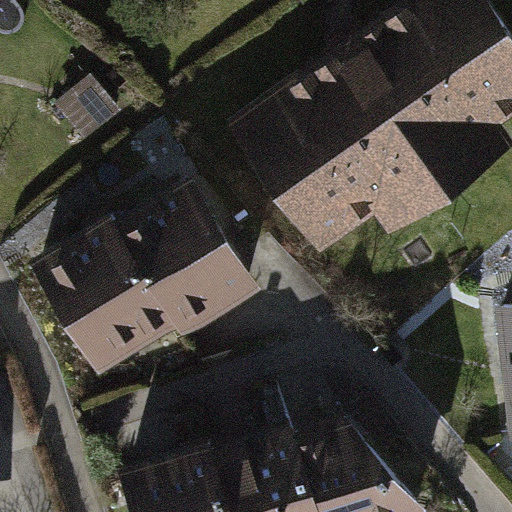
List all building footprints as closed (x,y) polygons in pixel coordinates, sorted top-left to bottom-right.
[(511,9),(505,0),(376,0),(224,111),(319,242),(373,203),(391,227),(511,140),(496,120),(511,108),(511,9)] [(87,75),(56,106),(85,136),(117,104),(87,75)] [(108,212),(172,322),(250,277),(186,166),(108,212)] [(29,257),(93,367),(172,322),(108,212),(29,257)] [(511,302),(490,304),(499,441),(511,440),(511,302)] [(201,433),(223,511),(315,511),(292,427),(286,409),(201,433)] [(292,427),(315,511),(426,511),(342,412),(292,427)] [(223,511),(201,433),(113,459),(127,511),(223,511)]
